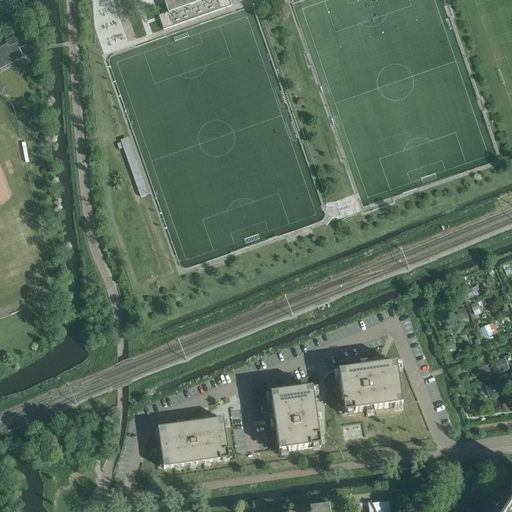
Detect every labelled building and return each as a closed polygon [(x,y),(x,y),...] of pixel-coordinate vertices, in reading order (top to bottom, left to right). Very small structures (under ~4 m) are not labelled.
[(163,0),(168,14),(159,17),(163,30),(232,7),(229,0),(163,0)] [(6,11),(12,8),(9,2),(3,5),(6,11)] [(20,34),(15,37),(5,42),(7,46),(0,49),(0,67),(14,60),(15,62),(23,58),(19,50),(26,46),(20,34)] [(128,138),(120,140),(121,143),(117,144),(119,149),(122,148),(140,198),(148,195),(128,138)] [(478,286),(463,292),(466,300),(481,294),(478,286)] [(435,297),(428,300),(431,307),(438,305),(435,297)] [(480,302),(470,306),(474,316),(484,312),(480,302)] [(464,306),(455,310),(459,320),(468,317),(464,306)] [(488,326),(480,329),(484,339),(492,336),(488,326)] [(473,331),(461,336),(465,346),(473,343),(471,338),(475,336),(473,331)] [(504,359),(493,363),(497,374),(509,370),(504,359)] [(485,360),(476,363),(481,374),(489,371),(485,360)] [(403,406),(397,364),(338,373),(344,415),(403,406)] [(494,384),(484,388),(489,399),(498,395),(494,384)] [(279,454),(321,447),(313,389),(271,395),(279,454)] [(78,412),(61,419),(65,428),(82,421),(78,412)] [(229,460),(224,420),(158,430),(164,470),(229,460)] [(389,511),(389,503),(372,506),(369,507),(369,511),(389,511)]
